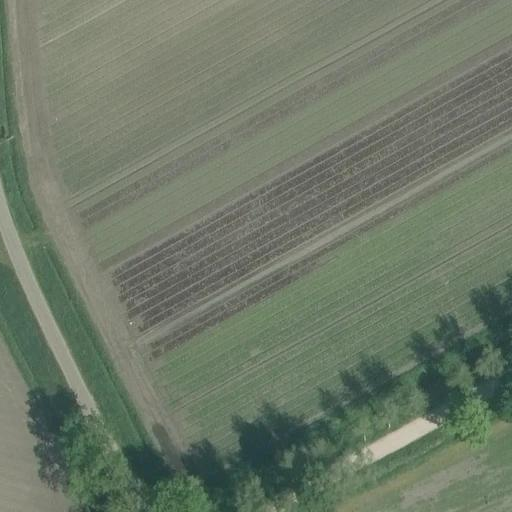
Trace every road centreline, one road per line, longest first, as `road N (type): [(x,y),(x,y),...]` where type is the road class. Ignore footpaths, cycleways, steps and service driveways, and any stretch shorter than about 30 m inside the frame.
road 1 (unclassified): [(0,236),(148,511)]
road 2 (track): [(276,511),(511,377)]
